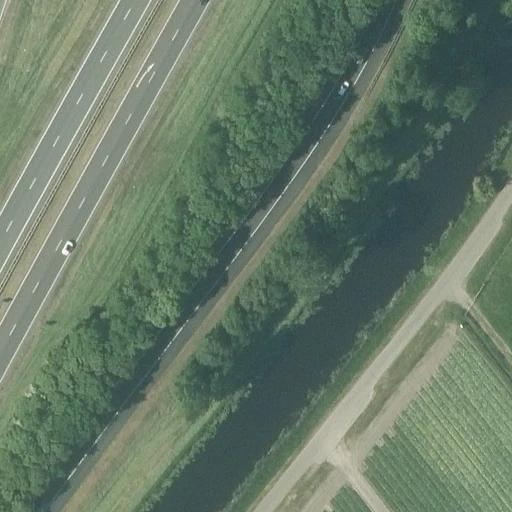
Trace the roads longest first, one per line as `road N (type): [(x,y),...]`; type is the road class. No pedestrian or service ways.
road 1 (trunk): [(30,511),(326,101),(379,0)]
road 2 (unclassified): [(267,511),(446,289),(511,184)]
road 3 (trunk): [(0,353),(193,0)]
road 4 (trunk): [(133,0),(0,240)]
